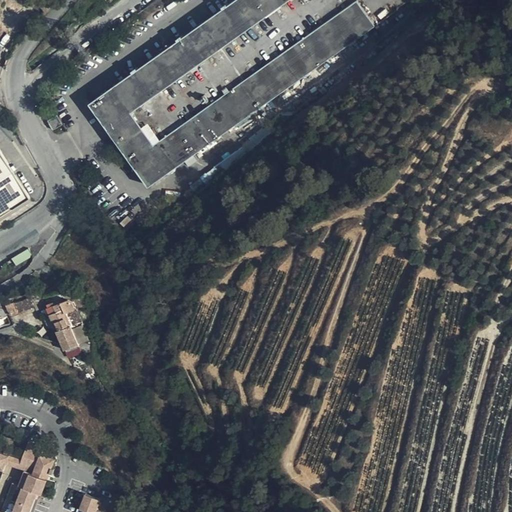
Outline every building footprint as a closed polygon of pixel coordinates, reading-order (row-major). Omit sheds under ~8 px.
[(0,24),(19,7),(12,0),(8,0),(0,7),(0,24)] [(148,188),(396,11),(388,0),(236,0),(88,105),(148,188)] [(388,0),(396,11),(411,0),(388,0)] [(62,125),(57,114),(47,120),(52,130),(62,125)] [(0,215),(29,197),(0,151),(0,215)] [(8,304),(12,315),(37,305),(32,294),(8,304)] [(48,308),(50,316),(56,331),(72,325),(74,330),(83,327),(74,302),(68,300),(48,308)] [(33,318),(40,309),(36,306),(29,315),(33,318)] [(16,327),(13,316),(2,320),(5,331),(16,327)] [(52,339),(58,336),(56,331),(50,316),(44,318),(52,339)] [(56,331),(58,336),(64,351),(79,345),(74,330),(72,325),(56,331)] [(26,438),(19,458),(16,468),(22,470),(29,473),(24,487),(17,484),(6,511),(29,511),(37,491),(40,492),(53,457),(37,451),(40,443),(26,438)] [(5,464),(9,454),(0,450),(0,468),(3,470),(5,464)] [(16,468),(19,458),(9,454),(5,464),(16,468)] [(29,473),(22,470),(17,484),(24,487),(29,473)] [(0,509),(0,510),(4,511),(6,511),(17,484),(10,481),(0,509)] [(95,511),(100,499),(82,493),(78,505),(85,508),(83,511),(95,511)]
